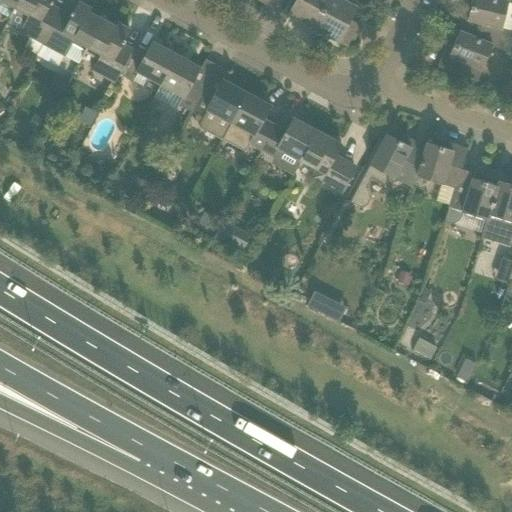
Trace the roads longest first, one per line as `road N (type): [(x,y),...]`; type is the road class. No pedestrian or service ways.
road 1 (track): [(0,152),(511,426)]
road 2 (motorway): [(387,511),(0,288)]
road 3 (residential): [(373,87),(330,89),(166,0)]
road 4 (motorway): [(0,364),(148,448)]
road 5 (motorway): [(0,394),(148,448)]
road 6 (residential): [(373,87),(511,134)]
road 7 (motorway): [(148,448),(265,511)]
